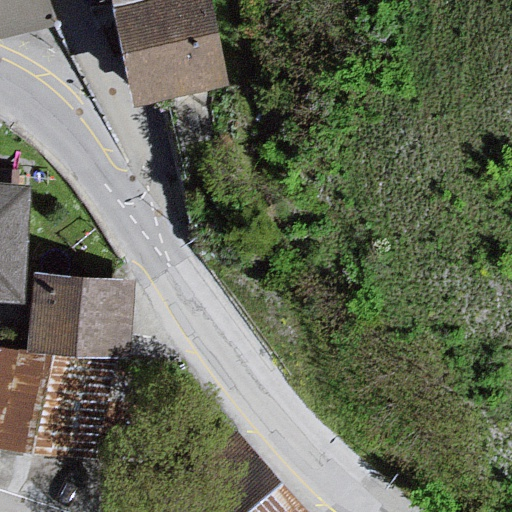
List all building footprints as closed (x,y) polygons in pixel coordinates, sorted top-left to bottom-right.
[(41,0),(0,0),(0,18),(44,11),(41,0)] [(113,0),(131,87),(223,76),(206,0),(113,0)] [(29,179),(0,176),(0,294),(20,296),(29,179)] [(138,278),(31,266),(22,343),(129,355),(138,278)] [(114,359),(0,347),(0,442),(103,452),(114,359)] [(303,511),(251,451),(181,502),(190,511),(303,511)]
